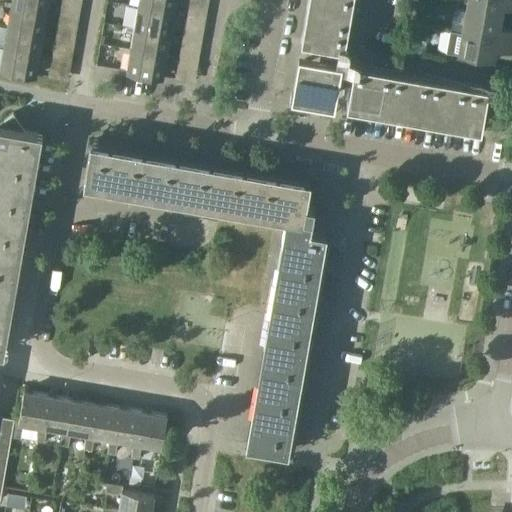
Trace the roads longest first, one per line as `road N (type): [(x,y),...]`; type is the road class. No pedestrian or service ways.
road 1 (residential): [(196,511),(212,421),(200,397),(45,359),(40,338),(79,104)]
road 2 (residential): [(324,428),(372,153)]
road 3 (residential): [(79,104),(258,135)]
road 4 (tertiary): [(350,511),(378,461),(405,444),(491,429)]
road 5 (residential): [(372,153),(511,174)]
road 6 (residential): [(258,135),(278,7)]
